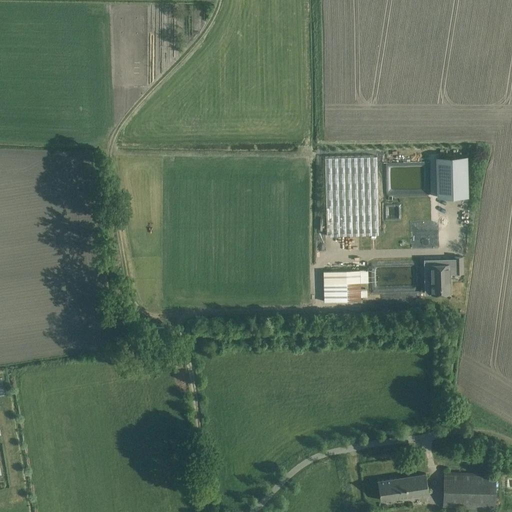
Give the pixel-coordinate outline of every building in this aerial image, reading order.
[(377,157),(325,158),(327,236),(379,235),(377,157)] [(468,157),(436,157),(438,198),(469,197),(468,157)] [(463,274),(463,256),(454,257),(455,274),(463,274)] [(431,294),(450,294),(450,264),(431,264),(431,294)] [(360,283),(368,283),(368,270),(324,271),(324,302),(361,301),(360,283)] [(495,502),(495,484),(496,474),(444,472),(443,499),(443,507),(460,508),(460,511),(494,511),(495,502)] [(429,492),(427,483),(426,473),(378,481),(380,499),(429,492)]
